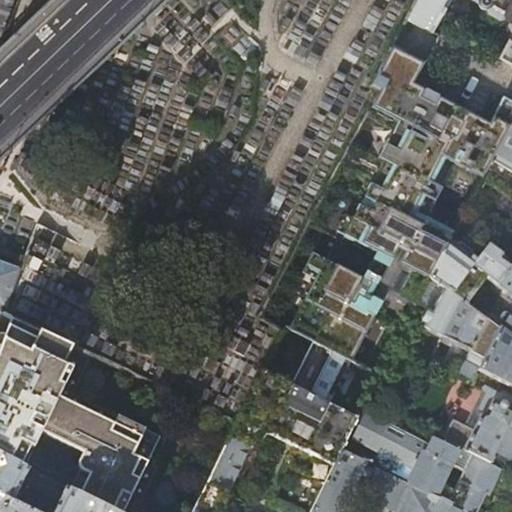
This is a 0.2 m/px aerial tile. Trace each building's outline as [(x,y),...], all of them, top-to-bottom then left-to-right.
[(287,0),(282,8),(315,32),(338,0),(287,0)] [(511,0),(416,0),(406,20),(429,31),(447,0),(473,0),(481,4),(480,5),(511,21),(511,48),(511,49),(505,60),(511,64),(511,0)] [(429,31),(406,20),(372,86),(380,90),(258,317),(283,330),(287,324),(374,370),(487,152),(492,155),(511,117),(511,96),(510,95),(496,120),(498,121),(496,126),(413,81),(437,36),(429,31)] [(511,117),(492,155),(480,179),(511,196),(511,259),(510,262),(465,230),(454,244),(449,240),(428,279),(466,306),(466,305),(486,279),(499,289),(511,298),(511,117)] [(484,236),(504,250),(511,240),(511,238),(493,225),(484,236)] [(21,268),(0,260),(0,308),(6,311),(21,268)] [(466,306),(428,279),(414,307),(425,312),(420,322),(424,324),(422,329),(452,343),(447,353),(440,350),(432,364),(456,377),(487,320),(470,307),(466,305),(466,306)] [(68,490),(110,511),(123,511),(162,436),(120,415),(115,424),(60,395),(74,367),(66,363),(74,347),(0,312),(0,456),(23,468),(41,432),(83,453),(78,462),(77,462),(77,467),(78,467),(78,468),(78,469),(68,490)] [(511,338),(487,320),(456,377),(471,384),(477,371),(511,389),(511,338)] [(311,511),(362,410),(378,378),(341,360),(342,358),(283,330),(237,422),(209,478),(229,488),(250,446),(265,433),(290,445),(277,472),(285,475),(295,471),(304,475),(286,511),(217,511),(227,492),(207,483),(192,511),(311,511)] [(452,420),(443,439),(488,462),(492,455),(493,453),(511,416),(511,398),(503,394),(501,394),(485,387),(479,400),(486,403),(479,415),(481,416),(474,430),(452,420)] [(423,442),(362,410),(311,511),(345,511),(357,493),(391,511),(511,511),(511,486),(501,481),(501,479),(502,476),(502,473),(501,470),(501,467),(500,464),(498,461),(496,458),(494,456),(492,455),(488,462),(443,439),(428,432),(423,442)] [(511,416),(493,453),(510,462),(511,457),(511,416)] [(0,498),(11,504),(19,487),(23,489),(26,484),(58,500),(51,511),(110,511),(68,490),(23,468),(0,456),(0,498)] [(27,511),(11,504),(0,498),(0,511),(27,511)]
